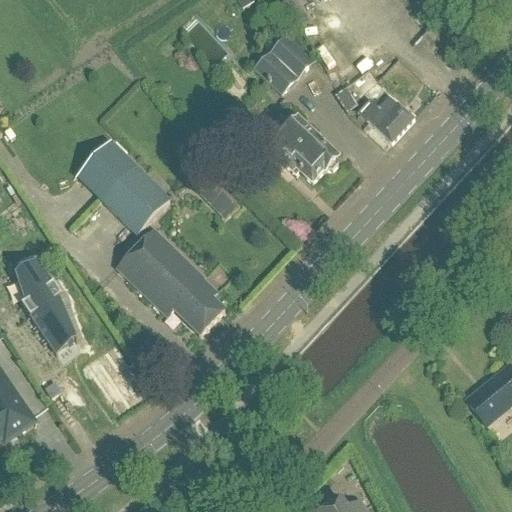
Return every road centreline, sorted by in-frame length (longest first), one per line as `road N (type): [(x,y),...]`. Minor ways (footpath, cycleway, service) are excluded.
road 1 (secondary): [(50,511),(196,402),(511,68)]
road 2 (unclassified): [(251,511),(511,241)]
